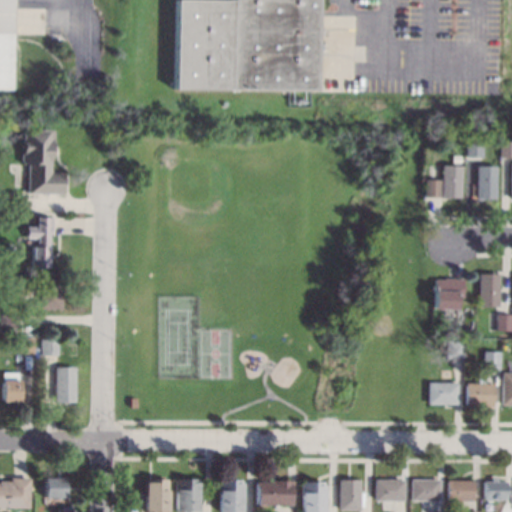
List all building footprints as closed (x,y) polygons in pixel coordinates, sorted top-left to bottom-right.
[(11,0),(10,88),(0,87),(0,0),(11,0)] [(316,0),(315,89),(174,87),(174,0),(316,0)] [(52,150),(50,150),(50,170),(63,170),(63,186),(61,186),(61,193),(27,193),(27,163),(21,163),(22,128),(53,129),(52,150)] [(478,156),(460,156),(461,138),(478,138),(478,156)] [(495,141),(511,141),(511,156),(495,156),(495,141)] [(437,164),(459,164),(458,198),(423,197),(423,179),(437,179),(437,164)] [(492,198),(471,197),(472,165),(492,165),(492,198)] [(52,232),(48,232),(48,245),(49,245),(49,266),(31,266),(31,244),(36,244),(36,237),(25,237),(26,225),(36,225),(36,216),(52,216),(52,232)] [(495,305),(475,305),(476,273),(495,273),(495,305)] [(60,308),(38,308),(39,277),(61,278),(60,308)] [(432,280),(432,309),(455,309),(454,296),(460,296),(460,277),(440,277),(440,280),(432,280)] [(16,332),(0,332),(0,314),(17,314),(16,332)] [(493,314),(508,314),(508,331),(487,331),(487,320),(493,320),(493,314)] [(31,353),(14,352),(15,336),(31,336),(31,353)] [(56,354),(40,354),(40,338),(56,338),(56,354)] [(460,357),(443,357),(443,339),(460,340),(460,357)] [(511,346),(508,350),(504,349),(502,344),(508,342),(511,346)] [(480,351),(498,351),(497,368),(480,368),(480,351)] [(73,401),(53,401),(53,366),(73,366),(73,401)] [(511,404),(499,404),(500,372),(511,372),(511,404)] [(482,382),(492,382),(492,406),(479,406),(479,404),(463,404),(463,382),(475,382),(475,376),(482,376),(482,382)] [(18,379),(17,401),(0,400),(1,379),(18,379)] [(455,404),(425,403),(425,381),(455,382),(455,404)] [(27,507),(0,506),(0,480),(8,480),(8,477),(27,477),(27,507)] [(62,496),(42,496),(42,477),(62,477),(62,496)] [(164,511),(141,511),(142,477),(165,477),(164,511)] [(483,481),(491,481),(491,477),(497,477),(497,481),(506,481),(506,499),(483,499),(483,481)] [(194,478),(194,511),(172,510),(172,478),(194,478)] [(401,500),(371,500),(371,478),(400,478),(402,478),(401,500)] [(438,499),(409,499),(409,478),(438,478),(438,499)] [(357,491),(362,491),(362,506),(357,506),(357,510),(335,510),(335,479),(357,479),(357,491)] [(472,500),(446,500),(446,479),(472,479),(472,500)] [(238,480),(238,511),(216,511),(216,480),(238,480)] [(252,481),(287,482),(287,504),(252,503),(252,481)] [(321,482),(320,511),(298,511),(298,482),(321,482)]
